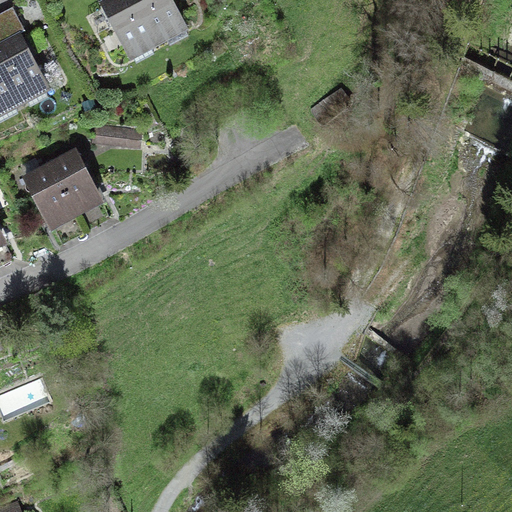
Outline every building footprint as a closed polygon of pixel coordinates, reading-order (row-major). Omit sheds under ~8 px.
[(160,41),(138,0),(100,0),(98,1),(128,58),(160,41)] [(138,0),(160,41),(185,28),(170,0),(138,0)] [(0,47),(0,61),(19,97),(48,81),(24,35),(0,47)] [(0,106),(19,97),(0,61),(0,106)] [(77,151),(51,164),(82,226),(108,213),(77,151)] [(53,240),(82,226),(51,164),(22,179),(53,240)] [(0,226),(0,260),(14,254),(0,226)]
